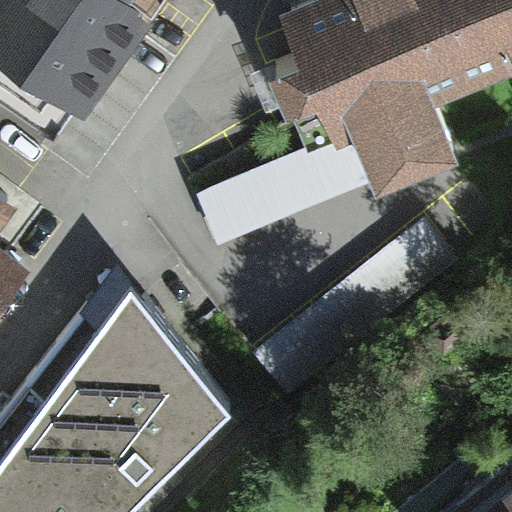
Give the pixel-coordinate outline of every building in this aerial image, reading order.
[(0,0),(0,52),(69,102),(141,0),(0,0)] [(511,0),(288,0),(281,3),(333,128),(350,121),(372,174),(440,146),(418,94),(511,54),(511,0)] [(0,288),(22,257),(0,240),(0,217),(18,193),(0,181),(0,288)] [(0,511),(113,511),(220,407),(126,277),(0,437),(0,511)] [(501,493),(478,511),(511,511),(511,461),(511,460),(511,459),(511,439),(479,468),(501,493)]
